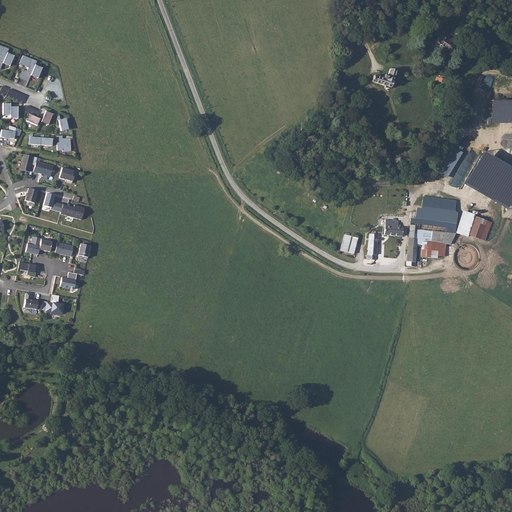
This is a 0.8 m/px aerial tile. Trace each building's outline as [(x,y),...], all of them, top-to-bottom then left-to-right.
[(417,29),(410,25),(407,29),(415,34),(417,29)] [(449,44),(444,41),(440,47),(464,61),(465,60),(469,61),(470,58),(467,57),(468,56),(457,49),(458,45),(451,41),(449,44)] [(0,68),(3,63),(9,66),(14,56),(7,53),(8,49),(0,45),(0,55),(0,68)] [(22,70),(19,78),(28,81),(31,75),(37,78),(42,68),(35,65),(36,61),(23,56),(19,64),(28,67),(26,72),(22,70)] [(394,82),(398,71),(392,69),(390,75),(386,74),(385,79),(376,77),(374,83),(387,86),(386,89),(392,90),(392,88),(393,88),(395,82),(394,82)] [(444,80),(441,79),(440,82),(451,87),(452,84),(447,82),(447,79),(445,78),(444,80)] [(9,89),(6,97),(22,104),(26,96),(9,89)] [(511,122),(511,99),(493,99),(492,122),(511,122)] [(10,104),(3,103),(2,115),(10,115),(10,118),(17,118),(17,107),(10,107),(10,104)] [(39,111),(27,106),(24,112),(36,117),(39,111)] [(52,114),(45,111),(41,121),(48,124),(52,114)] [(59,116),(57,116),(56,120),(58,120),(61,131),(68,129),(65,118),(60,120),(59,116)] [(0,132),(0,137),(13,139),(15,132),(1,130),(1,132),(0,132)] [(32,134),(29,134),(29,144),(51,146),(52,138),(43,138),(44,135),(41,135),(40,138),(32,137),(32,134)] [(62,136),(58,136),(59,142),(56,143),(57,150),(62,150),(62,152),(70,151),(70,138),(62,139),(62,136)] [(455,147),(439,173),(437,172),(435,176),(439,177),(440,175),(444,178),(448,171),(450,172),(462,152),(455,147)] [(511,203),(511,167),(484,152),(464,183),(509,208),(511,203)] [(35,166),(36,161),(37,158),(24,154),(20,170),(29,172),(30,164),(35,166)] [(53,166),(36,161),(35,166),(33,172),(37,173),(50,176),(53,166)] [(62,168),(58,179),(63,180),(63,179),(66,180),(65,181),(65,182),(71,183),(73,177),(76,178),(78,172),(62,168)] [(427,173),(392,178),(392,182),(417,179),(418,180),(428,179),(427,173)] [(34,203),(38,191),(28,188),(25,201),(34,203)] [(53,199),(54,196),(46,193),(43,206),(50,208),(50,209),(60,212),(62,205),(52,202),(51,201),(52,200),(53,199)] [(422,208),(454,213),(456,201),(424,196),(422,208)] [(72,207),(62,205),(60,212),(60,214),(81,220),(84,208),(74,205),(73,208),(72,208),(72,207)] [(454,213),(422,208),(420,213),(413,267),(415,267),(421,267),(422,258),(437,258),(437,256),(444,257),(445,244),(450,244),(455,233),(456,224),(457,213),(454,213)] [(475,214),(462,210),(455,233),(467,237),(475,214)] [(415,218),(410,217),(409,225),(408,237),(406,261),(406,266),(413,267),(420,213),(416,212),(415,218)] [(492,222),(476,216),(469,235),(484,241),(492,222)] [(398,221),(385,220),(385,226),(384,235),(402,237),(402,227),(398,227),(398,221)] [(378,235),(368,233),(367,254),(366,259),(376,260),(377,254),(378,235)] [(358,238),(343,234),(339,250),(353,254),(358,238)] [(25,253),(37,256),(38,250),(41,239),(32,237),(30,245),(27,244),(25,253)] [(41,239),(38,250),(49,253),(51,243),(46,242),(46,241),(41,239)] [(71,256),(73,246),(57,242),(55,253),(71,256)] [(87,259),(90,246),(81,244),(77,257),(87,259)] [(35,265),(19,262),(18,268),(27,270),(26,276),(35,277),(36,272),(34,271),(35,265)] [(73,289),(75,280),(62,277),(59,286),(63,287),(63,288),(68,289),(68,288),(73,289)] [(40,310),(42,301),(37,300),(37,302),(30,300),(31,294),(26,293),(24,307),(40,310)] [(58,296),(51,295),(50,303),(50,304),(47,304),(47,306),(46,305),(45,311),(51,312),(50,313),(55,314),(56,312),(61,313),(62,304),(57,304),(58,296)]
